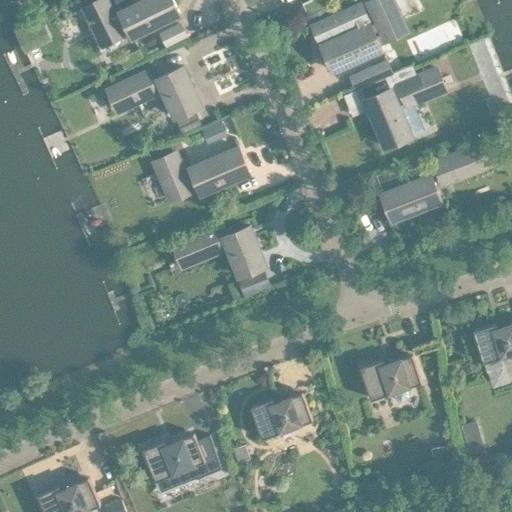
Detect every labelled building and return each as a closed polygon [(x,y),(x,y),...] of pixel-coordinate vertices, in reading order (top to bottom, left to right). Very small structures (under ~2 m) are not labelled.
[(129,26),(176,3),(174,0),(117,0),(117,1),(118,3),(111,6),(107,0),(83,0),(100,34),(120,24),(114,14),(121,10),(129,26)] [(383,30),(403,21),(393,0),(369,0),(374,11),(367,15),(360,0),(340,0),(310,14),(317,30),(318,30),(319,33),(318,34),(330,60),(378,38),(371,22),(378,19),(383,30)] [(177,12),(156,22),(163,36),(184,26),(177,12)] [(136,39),(122,45),(126,54),(140,48),(136,39)] [(359,76),(390,62),(384,49),(347,65),(353,79),(359,76)] [(403,95),(442,78),(433,58),(414,66),(409,55),(390,62),(359,76),(367,96),(365,97),(382,136),(408,125),(395,95),(402,93),(403,95)] [(158,76),(172,106),(197,94),(180,56),(154,67),(155,69),(148,72),(143,62),(105,79),(114,99),(153,81),(152,80),(158,76)] [(193,102),(174,110),(179,121),(198,113),(193,102)] [(218,110),(199,118),(205,132),(224,124),(218,110)] [(198,182),(246,162),(235,136),(187,156),(188,158),(180,161),(172,141),(152,150),(168,189),(188,180),(184,169),(191,166),(198,182)] [(439,172),(479,157),(471,136),(431,152),(435,163),(428,166),(427,163),(398,175),(380,182),(379,182),(389,209),(438,190),(431,173),(438,171),(439,172)] [(391,158),(373,165),(380,182),(398,175),(391,158)] [(224,234),(236,265),(262,254),(246,215),(220,225),(221,227),(214,229),(210,219),(170,234),(178,255),(218,239),(217,237),(224,234)] [(260,258),(236,268),(242,285),(267,275),(260,258)] [(511,313),(511,314),(510,311),(498,315),(499,316),(494,318),(492,312),(470,319),(479,351),(482,351),(484,360),(499,355),(497,346),(502,345),(501,343),(511,339),(511,313)] [(404,376),(418,371),(409,345),(398,350),(397,347),(385,351),(386,352),(381,354),(379,348),(356,355),(367,388),(390,380),(391,383),(393,386),(396,386),(402,384),(404,382),(405,379),(404,376)] [(295,414),(309,408),(300,383),(288,388),(287,385),(275,389),(276,391),(271,393),(269,387),(247,395),(259,427),(281,419),(280,417),(294,412),(295,414)] [(193,468),(218,458),(206,424),(193,429),(191,424),(180,429),(179,426),(167,431),(168,433),(163,435),(161,429),(139,437),(152,469),(172,461),(177,473),(192,467),(193,468)] [(478,428),(463,432),(469,456),(484,452),(478,428)] [(242,434),(229,438),(234,452),(247,448),(242,434)] [(442,435),(428,438),(430,451),(445,448),(442,435)] [(83,499),(97,493),(86,468),(74,473),(73,471),(62,476),(63,477),(58,480),(55,474),(34,483),(46,511),(53,511),(69,505),(68,504),(82,497),(83,499)] [(117,488),(102,495),(109,511),(114,511),(126,507),(117,488)]
